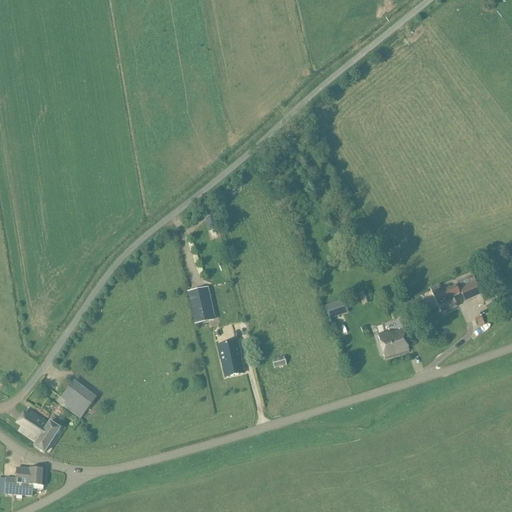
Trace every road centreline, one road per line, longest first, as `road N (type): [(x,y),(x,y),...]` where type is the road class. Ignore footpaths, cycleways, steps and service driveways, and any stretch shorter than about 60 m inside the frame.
road 1 (unclassified): [(0,407),(23,392),(138,242),(430,0)]
road 2 (tertiary): [(78,470),(140,463),(511,347)]
